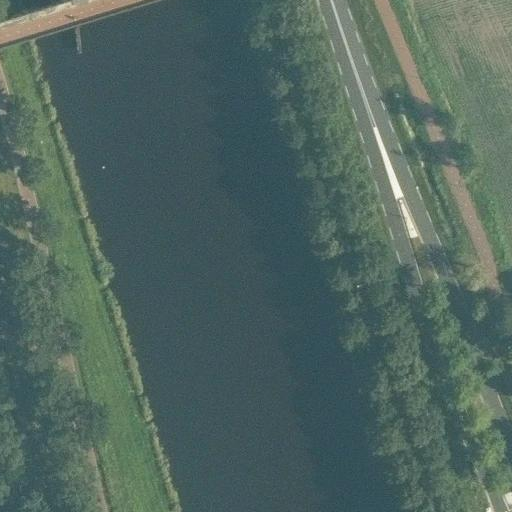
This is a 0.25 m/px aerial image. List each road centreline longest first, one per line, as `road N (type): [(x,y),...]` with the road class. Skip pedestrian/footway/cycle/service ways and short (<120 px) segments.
road 1 (secondary): [(366,110),(428,331),(499,511)]
road 2 (secondary): [(511,447),(421,219),(366,110)]
